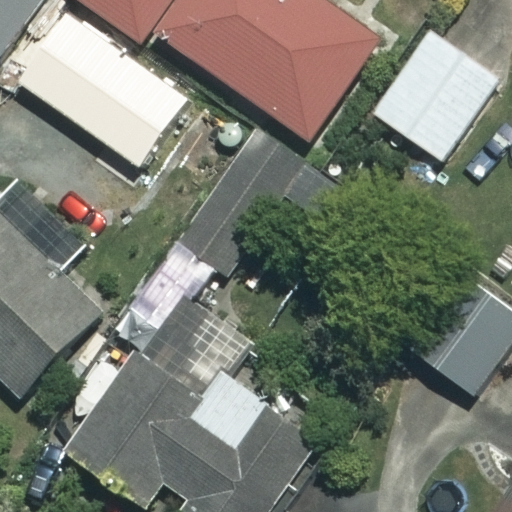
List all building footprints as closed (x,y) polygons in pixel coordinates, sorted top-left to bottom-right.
[(41,0),(0,0),(0,51),(4,54),(41,0)] [(174,66),(80,0),(54,0),(29,36),(141,114),(174,66)] [(106,0),(310,141),(385,34),(336,0),(106,0)] [(504,79),(435,29),(375,110),(444,161),(504,79)] [(308,168),(260,134),(180,247),(228,281),(308,168)] [(103,307),(0,207),(0,373),(20,393),(103,307)] [(511,342),(511,309),(454,268),(404,339),(478,391),(511,342)] [(253,338),(185,290),(72,451),(149,505),(160,491),(190,511),(278,511),(327,443),(228,373),(253,338)]
